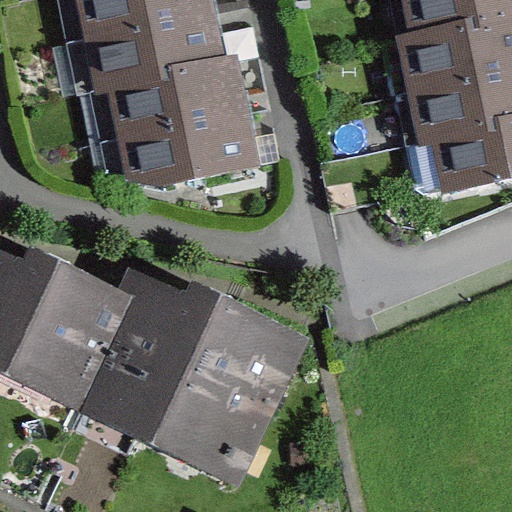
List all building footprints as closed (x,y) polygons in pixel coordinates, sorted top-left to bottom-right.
[(87,0),(97,45),(219,19),(214,0),(87,0)] [(511,24),(511,0),(410,0),(420,43),(511,24)] [(97,45),(108,94),(122,91),(230,67),(219,19),(97,45)] [(511,24),(420,43),(409,46),(420,97),(511,78),(511,24)] [(242,64),(230,67),(122,91),(134,144),(254,118),(242,64)] [(511,78),(420,97),(431,148),(440,146),(511,131),(511,78)] [(174,195),(265,170),(254,118),(134,144),(142,182),(174,195)] [(451,198),(511,185),(511,131),(440,146),(451,198)] [(0,373),(84,414),(135,308),(47,266),(38,284),(0,266),(0,373)] [(135,308),(84,414),(239,488),(303,348),(205,303),(200,313),(143,287),(135,308)]
